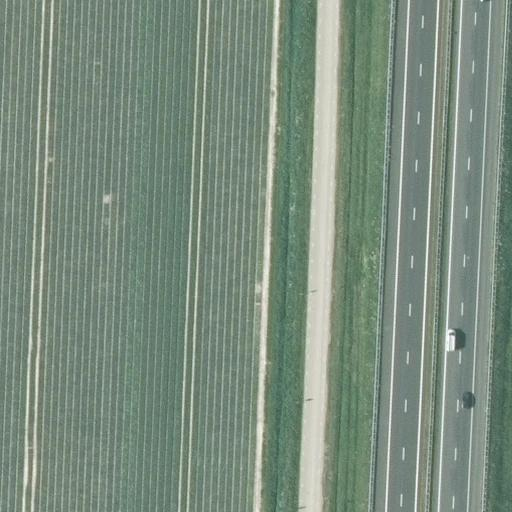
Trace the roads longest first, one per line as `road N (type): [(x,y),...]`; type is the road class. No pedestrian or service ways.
road 1 (motorway): [(423,0),(400,511)]
road 2 (motorway): [(455,511),(477,0)]
road 3 (unclassified): [(309,511),(328,0)]
